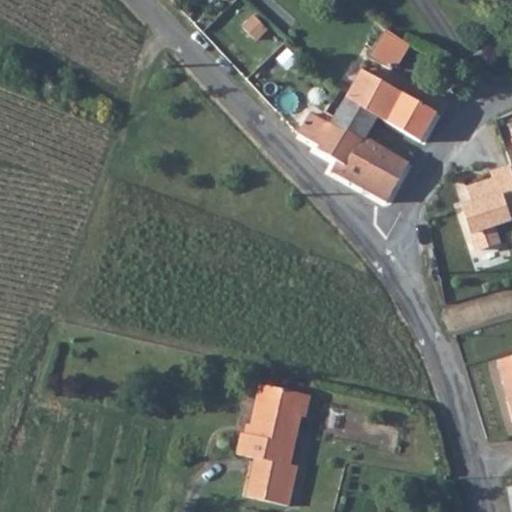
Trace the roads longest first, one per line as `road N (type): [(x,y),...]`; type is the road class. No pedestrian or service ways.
road 1 (tertiary): [(138,0),(381,253)]
road 2 (tertiary): [(381,253),(434,345),(482,511)]
road 3 (unclassified): [(511,97),(465,123),(440,150),(381,253)]
